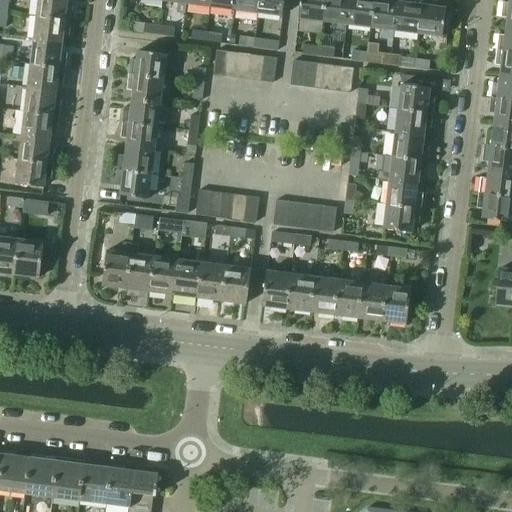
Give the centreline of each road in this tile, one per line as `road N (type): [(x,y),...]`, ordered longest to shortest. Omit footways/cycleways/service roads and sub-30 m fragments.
road 1 (residential): [(433,371),(481,0)]
road 2 (residential): [(102,0),(61,326)]
road 3 (residential): [(511,502),(190,456)]
road 4 (secondary): [(203,346),(433,371)]
road 5 (residential): [(190,456),(0,432)]
road 6 (secondary): [(61,326),(203,346)]
